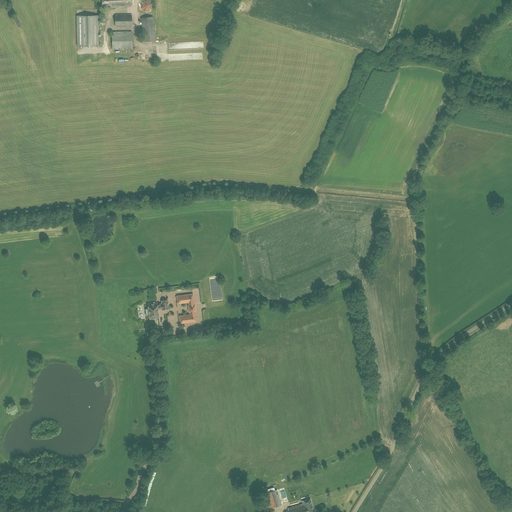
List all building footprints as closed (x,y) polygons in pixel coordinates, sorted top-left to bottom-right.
[(150,3),(140,4),(141,14),(147,13),(147,11),(151,11),(150,3)] [(115,26),(132,26),(132,14),(115,14),(115,26)] [(77,46),(99,45),(98,15),(77,15),(77,46)] [(144,41),(156,40),(153,16),(141,18),(144,41)] [(128,49),(132,49),(132,48),(132,31),(112,32),(112,49),(128,49)] [(177,296),(178,303),(189,302),(189,305),(188,305),(189,312),(190,312),(190,315),(179,316),(180,323),(196,321),(195,311),(196,311),(195,304),(194,304),(193,294),(177,296)] [(149,314),(150,319),(159,318),(158,309),(162,308),(162,309),(169,308),(168,300),(161,301),(162,304),(157,304),(157,303),(155,303),(154,302),(150,302),(150,304),(148,304),(149,309),(148,309),(149,309),(150,309),(150,313),(149,313),(149,314)] [(271,508),(282,505),(277,489),(267,493),(271,508)] [(314,511),(310,498),(302,500),(303,503),(288,508),(289,511),(314,511)]
